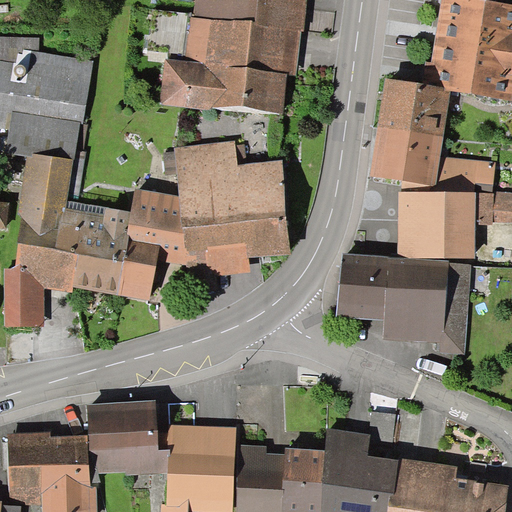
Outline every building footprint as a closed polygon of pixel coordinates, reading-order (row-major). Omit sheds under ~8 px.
[(197,0),(195,22),(279,31),(286,32),(288,10),(282,10),(283,0),(197,0)] [(446,92),(505,101),(511,58),(511,9),(450,0),(446,0),(436,68),(425,66),(423,81),(422,81),(421,88),(446,92)] [(281,76),(275,75),(279,31),(195,22),(191,21),(191,17),(151,12),(145,53),(167,55),(160,106),(277,117),(281,76)] [(118,294),(126,234),(130,215),(62,204),(64,196),(74,197),(79,166),(69,164),(75,126),(79,118),(89,67),(32,57),(23,59),(22,43),(0,42),(0,114),(11,116),(4,155),(30,158),(13,273),(5,271),(5,328),(32,328),(32,279),(118,294)] [(446,93),(446,92),(421,88),(387,82),(379,131),(437,139),(445,93),(446,93)] [(434,161),(437,139),(379,131),(372,178),(419,186),(418,196),(403,196),(403,223),(415,223),(415,259),(470,258),(470,223),(511,224),(511,202),(489,200),(489,199),(471,199),(471,186),(489,187),(490,167),(434,161)] [(173,154),(173,155),(176,176),(179,207),(185,265),(188,291),(210,289),(207,258),(287,254),(285,228),(287,227),(286,223),(284,223),(279,166),(243,170),(241,148),(233,149),(233,148),(173,154)] [(164,177),(176,176),(173,155),(161,156),(164,177)] [(155,259),(185,265),(179,207),(134,198),(130,215),(126,234),(118,294),(148,299),(155,259)] [(438,351),(459,353),(464,294),(479,296),(481,269),(341,260),(336,314),(401,318),(399,339),(439,341),(438,351)] [(126,464),(166,468),(166,447),(155,448),(153,406),(86,410),(95,471),(125,474),(126,464)] [(366,445),(390,448),(393,417),(370,415),(366,445)] [(325,436),(323,455),(319,511),(391,511),(394,474),(396,465),(345,459),(348,437),(325,434),(325,436)] [(98,483),(95,471),(85,441),(5,444),(7,494),(8,494),(8,503),(11,507),(42,506),(42,488),(85,490),(85,483),(98,483)] [(230,509),(231,448),(166,445),(166,447),(166,468),(164,511),(183,511),(184,507),(230,509)] [(319,511),(323,455),(283,453),(283,467),(263,466),(263,450),(237,449),(235,511),(319,511)] [(500,511),(503,490),(394,474),(391,511),(500,511)] [(85,511),(85,490),(42,488),(42,506),(42,511),(85,511)]
